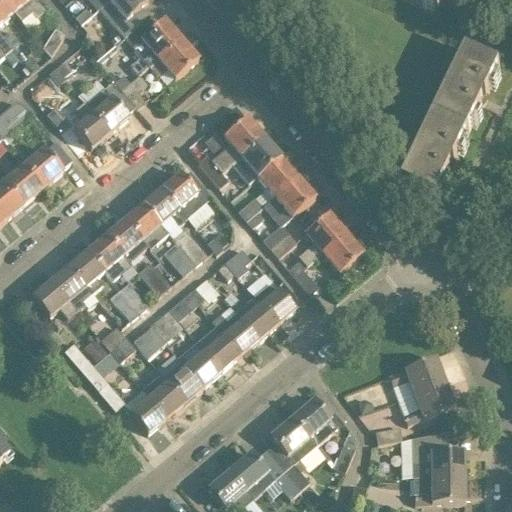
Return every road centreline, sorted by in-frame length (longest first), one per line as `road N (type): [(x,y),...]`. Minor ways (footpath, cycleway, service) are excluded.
road 1 (residential): [(116,511),(413,265)]
road 2 (residential): [(0,279),(249,70)]
road 3 (residential): [(501,511),(503,428),(488,380),(413,265)]
road 4 (residential): [(413,265),(249,70)]
